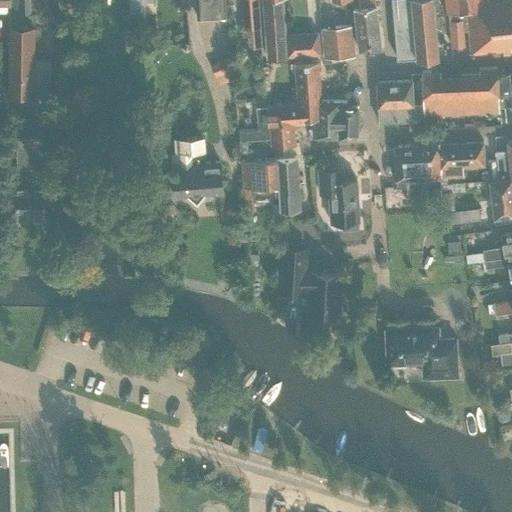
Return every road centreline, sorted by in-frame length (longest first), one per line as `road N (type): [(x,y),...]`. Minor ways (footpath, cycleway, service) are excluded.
road 1 (residential): [(255,466),(0,384)]
road 2 (residential): [(446,299),(374,269),(369,137)]
road 3 (residential): [(392,511),(255,466)]
road 4 (residential): [(369,137),(511,134)]
road 5 (residential): [(511,64),(388,69)]
